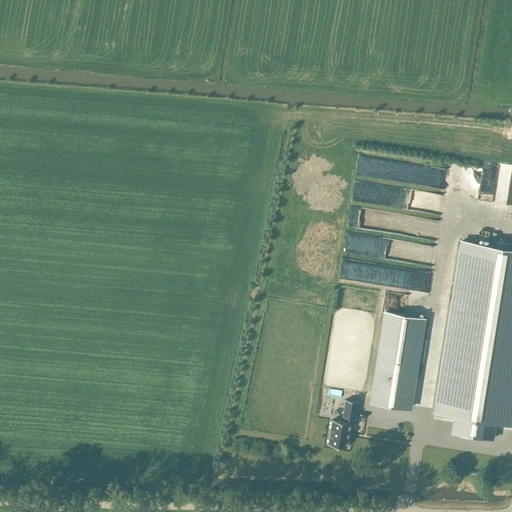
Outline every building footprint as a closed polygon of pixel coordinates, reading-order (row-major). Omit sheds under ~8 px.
[(359,154),(355,174),(364,176),(368,156),(359,154)] [(495,169),(493,202),(509,203),(511,170),(495,169)] [(440,195),(442,193),(441,192),(416,183),(413,192),(410,190),(412,185),(410,184),(405,196),(408,194),(414,196),(421,189),(418,196),(422,200),(420,207),(417,207),(415,212),(413,214),(417,217),(415,221),(423,224),(429,229),(436,232),(442,216),(436,213),(434,212),(440,195)] [(511,424),(511,248),(507,248),(508,242),(499,241),(498,247),(471,242),(462,241),(435,412),(455,415),(452,432),(493,438),(495,422),(511,424)] [(343,259),(339,276),(365,281),(367,271),(370,272),(372,264),(343,259)] [(409,408),(424,318),(386,312),(372,402),(409,408)] [(346,447),(350,422),(349,422),(350,418),(355,419),(358,401),(346,399),(343,417),(344,417),(343,421),(332,419),(329,444),(346,447)]
